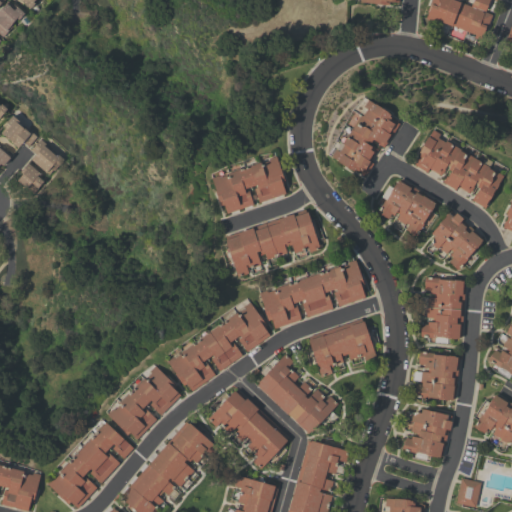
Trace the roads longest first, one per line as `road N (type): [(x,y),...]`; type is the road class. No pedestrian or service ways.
road 1 (residential): [(404,46),(358,54),(321,78),(304,110),(299,151),(368,252),(392,303),(393,373),(354,511)]
road 2 (residential): [(89,511),(174,418),(280,340),(392,303)]
road 3 (residential): [(511,262),(476,289),(456,443),(436,511)]
road 4 (residential): [(366,194),(389,165),(483,225),(502,262)]
road 5 (residential): [(233,377),(297,440),(277,511)]
